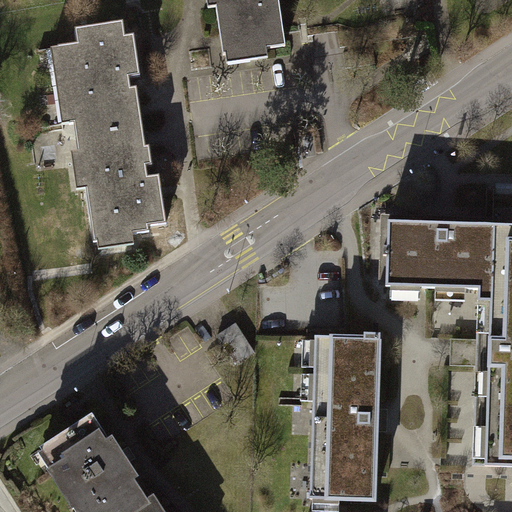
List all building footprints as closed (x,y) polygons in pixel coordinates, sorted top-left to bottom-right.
[(206,0),(207,2),(214,0),(222,51),(225,58),(266,52),(265,42),(285,40),(278,0),(206,0)] [(123,33),(121,17),(74,24),(76,40),(49,44),(60,119),(73,117),(77,146),(69,147),(75,185),(84,183),(92,236),(95,236),(97,245),(132,240),(130,228),(146,226),(145,221),(163,218),(157,172),(145,174),(143,160),(150,159),(147,142),(143,143),(143,139),(139,110),(135,83),(128,84),(126,71),(138,69),(132,32),(123,33)] [(511,481),(511,220),(455,216),(385,217),(383,289),(397,289),(397,305),(426,305),(426,291),(441,291),(441,305),(473,306),(473,294),(484,295),(483,341),(452,340),(451,373),(481,374),(478,481),(511,481)] [(376,499),(382,330),(313,330),(310,500),(376,499)] [(102,395),(31,441),(77,511),(179,511),(128,434),(102,395)]
